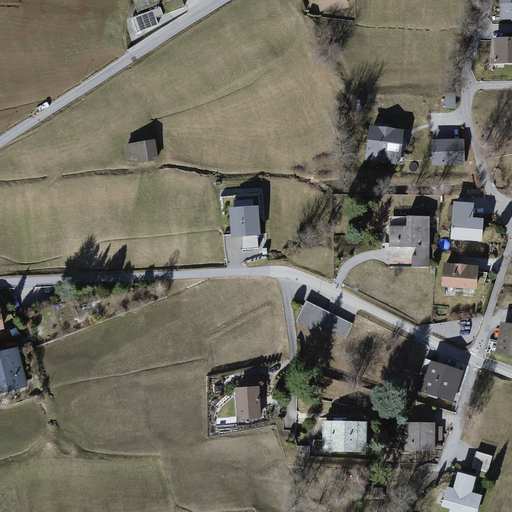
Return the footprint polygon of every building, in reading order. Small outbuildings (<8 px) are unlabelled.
[(136,0),(141,12),(133,15),(138,30),(159,22),(157,16),(187,5),(185,0),(136,0)] [(348,0),(318,0),(321,11),(349,5),(348,0)] [(511,38),(492,38),(492,63),(511,63),(511,38)] [(405,130),(369,125),(364,159),(400,164),(405,130)] [(465,138),(432,140),(433,164),(466,162),(465,138)] [(156,139),(126,144),(129,159),(140,157),(140,162),(159,158),(156,139)] [(475,202),(454,201),(451,238),(483,240),(485,218),(474,218),(475,202)] [(260,203),(231,205),(235,238),(263,235),(260,203)] [(407,227),(391,227),(391,244),(417,245),(417,257),(412,257),(412,265),(429,265),(429,217),(407,217),(407,227)] [(479,265),(445,263),(444,286),(478,289),(479,265)] [(354,324),(307,301),(298,320),(319,330),(322,324),(348,337),(354,324)] [(511,323),(502,321),(496,353),(511,355),(511,323)] [(20,347),(0,352),(0,394),(31,385),(20,347)] [(465,370),(431,359),(426,374),(421,372),(416,389),(455,402),(465,370)] [(261,385),(236,386),(237,419),(262,418),(261,385)] [(370,422),(322,421),(322,450),(369,451),(370,422)] [(439,423),(406,421),(405,447),(437,448),(439,423)] [(477,477),(459,472),(455,487),(447,485),(442,505),(468,511),(479,511),(484,493),(473,490),(477,477)]
